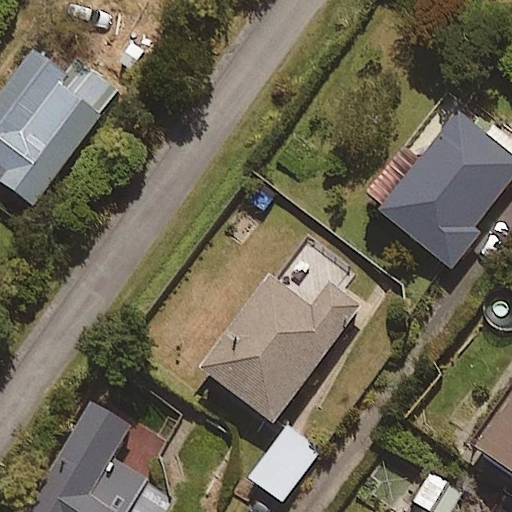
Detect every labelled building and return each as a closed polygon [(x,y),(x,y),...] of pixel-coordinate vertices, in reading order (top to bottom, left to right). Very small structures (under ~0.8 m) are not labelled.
[(42,34),(0,91),(0,181),(42,212),(127,96),(42,34)] [(388,214),(459,271),(492,231),(481,222),(511,183),(511,150),(451,101),(414,148),(430,161),(388,214)] [(345,271),(312,246),(283,285),(277,281),(209,373),(279,424),(365,307),(335,286),(345,271)] [(29,511),(167,511),(176,498),(114,461),(134,427),(95,403),(29,511)] [(511,408),(483,449),(511,470),(511,408)] [(321,452),(290,429),(253,480),(284,503),(321,452)]
